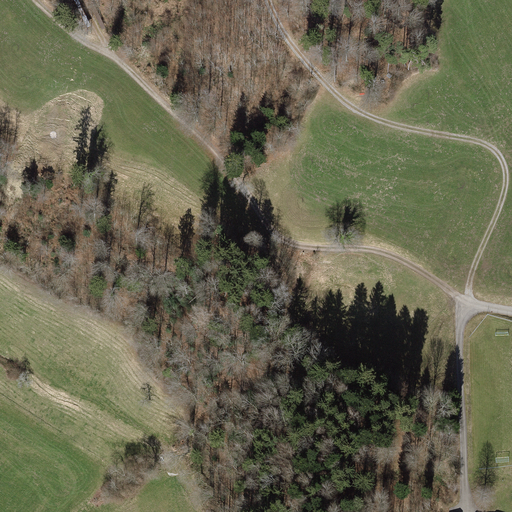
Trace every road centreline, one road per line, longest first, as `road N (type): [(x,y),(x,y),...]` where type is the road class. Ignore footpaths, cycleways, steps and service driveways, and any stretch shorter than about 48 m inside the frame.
road 1 (track): [(271,0),(293,49),(360,112),(485,144),(501,158),(504,199),(466,313),(455,296),(396,258),(280,237),(202,135),(36,0)]
road 2 (residential): [(511,312),(480,308),(466,313),(459,329),(468,511)]
